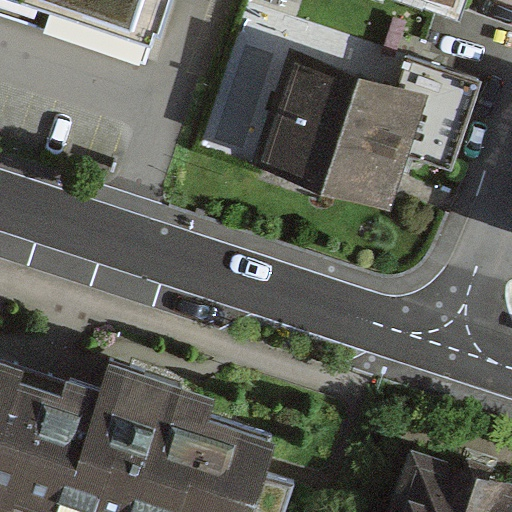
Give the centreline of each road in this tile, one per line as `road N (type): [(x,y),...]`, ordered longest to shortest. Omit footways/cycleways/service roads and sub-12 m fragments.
road 1 (residential): [(0,195),(441,344)]
road 2 (residential): [(441,344),(511,136)]
